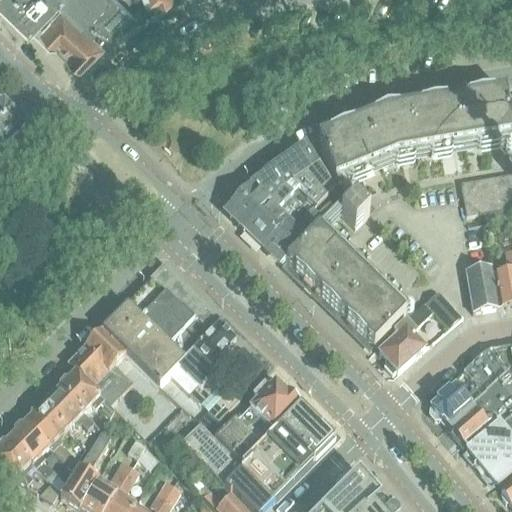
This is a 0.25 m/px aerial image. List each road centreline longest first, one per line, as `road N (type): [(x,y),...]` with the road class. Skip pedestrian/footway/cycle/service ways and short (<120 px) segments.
road 1 (residential): [(190,213),(284,133),(338,112),(511,74)]
road 2 (tertiary): [(391,411),(190,213)]
road 3 (tertiary): [(163,240),(363,437)]
road 4 (residential): [(0,401),(163,240)]
road 5 (residential): [(202,18),(150,48),(70,123)]
road 6 (residential): [(391,411),(475,338),(511,329)]
road 7 (tertiary): [(190,213),(105,130),(78,130)]
road 8 (tertiary): [(78,130),(79,157),(163,240)]
road 9 (tertiary): [(473,511),(391,411)]
